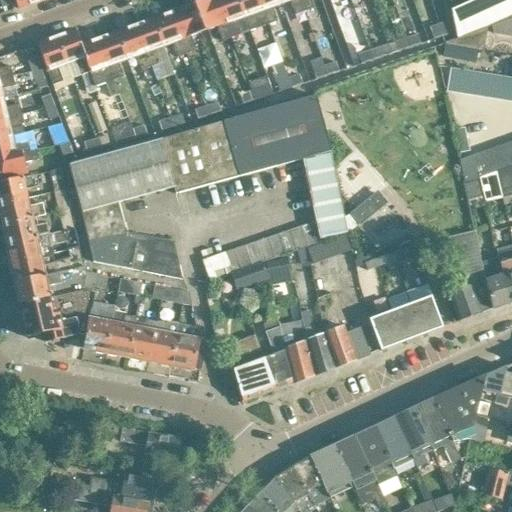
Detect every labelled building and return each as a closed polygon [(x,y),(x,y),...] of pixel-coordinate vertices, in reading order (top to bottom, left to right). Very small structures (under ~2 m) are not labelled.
[(12,5),(10,0),(0,0),(0,1),(3,9),(12,5)] [(39,1),(38,0),(14,0),(18,9),(39,1)] [(231,37),(217,0),(204,0),(190,6),(200,33),(217,26),(222,41),(231,37)] [(245,18),(238,0),(217,0),(231,37),(240,34),(236,22),(245,18)] [(268,24),(259,0),(238,0),(245,18),(250,31),(268,24)] [(282,5),(279,0),(259,0),(268,24),(277,21),(272,8),(282,5)] [(304,11),(300,0),(279,0),(282,5),(291,2),(295,14),(304,11)] [(300,0),(304,11),(313,8),(310,0),(300,0)] [(511,0),(449,0),(452,10),(451,11),(457,38),(487,29),(488,27),(492,25),(492,27),(511,20),(511,0)] [(191,36),(200,33),(190,6),(187,6),(171,12),(187,54),(196,50),(191,36)] [(187,54),(171,12),(153,19),(163,48),(173,44),(178,57),(187,54)] [(163,48),(153,19),(134,25),(150,67),(159,63),(154,51),(163,48)] [(511,35),(511,20),(492,27),(494,33),(511,35)] [(451,33),(447,22),(438,25),(442,36),(451,33)] [(150,67),(134,25),(116,32),(127,61),(137,58),(146,83),(155,79),(150,67)] [(442,36),(438,25),(429,28),(433,39),(442,37),(442,36)] [(483,51),(487,29),(457,38),(445,43),(444,44),(467,49),(483,51)] [(94,84),(80,45),(75,31),(56,38),(66,66),(76,62),(81,75),(85,88),(94,84)] [(127,61),(116,32),(98,39),(113,80),(122,77),(117,64),(127,61)] [(421,44),(418,34),(406,38),(409,48),(421,44)] [(66,66),(56,38),(37,44),(52,85),(62,81),(58,69),(66,66)] [(409,48),(406,38),(387,44),(391,54),(409,48)] [(118,93),(113,80),(98,39),(80,45),(94,84),(104,81),(105,83),(107,82),(112,96),(118,93)] [(391,54),(387,44),(369,51),(372,60),(391,54)] [(465,58),(467,49),(444,44),(443,51),(452,53),(452,55),(465,58)] [(372,60),(369,51),(358,55),(361,64),(372,60)] [(41,68),(37,57),(27,60),(32,72),(41,68)] [(339,71),(336,62),(324,66),(327,75),(339,71)] [(327,75),(324,66),(312,70),(316,79),(327,75)] [(0,78),(12,76),(10,67),(0,69),(0,78)] [(45,80),(41,68),(32,72),(36,84),(45,80)] [(450,69),(446,92),(457,94),(461,71),(450,69)] [(461,71),(457,94),(468,95),(471,72),(461,71)] [(471,72),(468,95),(478,97),(481,74),(471,72)] [(303,84),(300,74),(288,79),(291,88),(303,84)] [(481,74),(478,97),(487,99),(491,76),(481,74)] [(0,98),(2,98),(0,89),(14,85),(12,76),(0,78),(0,98)] [(491,76),(487,99),(497,100),(501,77),(491,76)] [(501,77),(497,100),(507,102),(511,79),(501,77)] [(291,88),(288,79),(276,83),(279,92),(291,88)] [(266,96),(263,87),(250,91),(254,101),(266,96)] [(239,95),(242,105),(254,101),(250,91),(239,95)] [(55,105),(50,94),(41,97),(45,109),(55,105)] [(331,152),(317,95),(223,122),(166,138),(176,187),(174,188),(176,194),(302,159),(319,240),(347,233),(330,152),(331,152)] [(0,119),(21,114),(19,105),(5,108),(2,98),(0,98),(0,119)] [(221,111),(218,102),(206,106),(209,116),(221,111)] [(59,117),(55,105),(45,109),(50,121),(59,117)] [(209,116),(206,106),(194,110),(197,120),(209,116)] [(0,139),(11,137),(22,134),(20,124),(23,123),(21,114),(0,119),(0,139)] [(185,124),(182,114),(170,118),(173,128),(185,124)] [(173,128),(170,118),(158,122),(161,132),(173,128)] [(136,139),(133,129),(131,123),(112,128),(118,144),(136,139)] [(144,125),(133,129),(136,139),(147,135),(144,125)] [(465,129),(455,131),(460,154),(470,152),(465,129)] [(68,142),(64,131),(55,134),(59,146),(68,142)] [(110,146),(107,136),(95,139),(98,149),(110,146)] [(0,159),(30,152),(29,151),(27,142),(13,146),(11,137),(0,139),(0,159)] [(118,203),(174,188),(176,187),(166,138),(69,165),(82,212),(81,212),(93,263),(182,281),(174,243),(127,233),(118,203)] [(98,149),(95,139),(83,142),(86,152),(98,149)] [(73,154),(68,142),(59,146),(63,157),(73,154)] [(511,142),(501,146),(509,168),(511,166),(511,142)] [(501,146),(491,150),(498,171),(509,168),(501,146)] [(26,173),(24,163),(38,159),(36,150),(29,151),(30,152),(0,159),(0,178),(0,179),(26,173)] [(491,150),(480,153),(487,175),(495,173),(498,171),(491,150)] [(480,153),(459,161),(464,183),(487,175),(480,153)] [(498,171),(495,173),(501,197),(511,194),(511,176),(509,168),(498,171)] [(65,190),(60,169),(49,172),(54,192),(65,190)] [(494,182),(492,174),(479,179),(481,186),(494,182)] [(0,204),(28,198),(26,190),(38,187),(35,176),(0,184),(0,204)] [(484,195),(481,186),(479,179),(465,184),(468,200),(467,200),(470,209),(487,205),(484,195)] [(70,209),(65,190),(54,192),(59,212),(70,209)] [(45,216),(42,203),(30,207),(28,198),(0,204),(0,222),(1,225),(32,218),(33,219),(45,216)] [(390,200),(377,209),(383,220),(397,211),(390,200)] [(74,229),(70,209),(59,212),(63,231),(74,229)] [(480,227),(479,214),(462,215),(463,229),(480,227)] [(49,235),(47,224),(35,226),(33,219),(32,218),(1,225),(1,226),(0,225),(0,233),(2,244),(5,244),(5,245),(49,235)] [(354,233),(353,234),(357,254),(357,256),(358,256),(358,253),(386,243),(386,245),(387,245),(387,243),(386,243),(385,239),(399,234),(400,236),(400,234),(396,219),(395,220),(382,223),(381,223),(380,223),(381,225),(367,228),(366,228),(367,231),(354,234),(354,233)] [(318,244),(311,223),(300,227),(307,247),(318,244)] [(307,247),(300,227),(289,230),(296,251),(307,247)] [(74,229),(63,231),(64,232),(66,243),(68,251),(79,248),(74,229)] [(296,251),(289,230),(278,234),(285,255),(296,251)] [(491,312),(481,264),(474,231),(441,239),(448,257),(460,252),(464,263),(452,268),(460,289),(448,293),(459,323),(491,312)] [(285,255),(278,234),(267,238),(274,259),(285,255)] [(53,254),(51,247),(49,235),(5,245),(7,254),(5,254),(7,265),(52,255),(52,254),(53,254)] [(345,235),(308,249),(310,258),(312,264),(351,250),(345,235)] [(274,259),(267,238),(256,242),(263,262),(265,261),(274,259)] [(263,262),(256,242),(245,246),(252,266),(263,262)] [(252,266),(245,246),(234,249),(241,270),(252,266)] [(416,253),(413,246),(395,253),(397,260),(416,253)] [(507,277),(502,279),(510,305),(511,304),(511,257),(510,252),(511,251),(511,248),(511,246),(504,248),(509,268),(510,268),(511,272),(506,274),(507,277)] [(15,284),(84,268),(83,267),(79,248),(68,251),(70,258),(54,262),(52,255),(7,265),(10,276),(13,275),(15,284)] [(241,270),(234,249),(223,253),(223,254),(230,274),(241,270)] [(305,249),(296,253),(298,259),(307,256),(305,249)] [(397,260),(395,253),(395,252),(376,259),(379,267),(397,260)] [(230,274),(223,254),(203,261),(211,284),(231,277),(230,274)] [(379,267),(376,259),(374,254),(354,261),(356,268),(364,264),(367,271),(379,267)] [(287,264),(285,255),(274,259),(265,261),(268,275),(288,270),(287,264)] [(510,305),(502,279),(507,277),(506,274),(502,275),(498,257),(481,264),(491,312),(510,305)] [(241,270),(230,274),(231,277),(235,291),(243,288),(269,279),(268,275),(265,261),(263,262),(252,266),(241,270)] [(95,288),(98,275),(87,273),(87,272),(84,268),(15,284),(13,285),(18,306),(83,291),(94,293),(95,293),(96,288),(95,288)] [(104,289),(107,277),(98,275),(95,288),(96,288),(104,289)] [(138,304),(142,284),(133,282),(130,295),(135,296),(134,304),(138,304)] [(161,302),(163,289),(155,287),(152,300),(161,302)] [(183,306),(185,293),(163,289),(161,302),(183,306)] [(92,309),(94,293),(83,291),(18,306),(26,338),(42,334),(44,343),(79,335),(86,336),(92,309)] [(192,307),(189,294),(185,293),(183,306),(192,307)] [(406,293),(387,300),(391,311),(389,312),(401,344),(422,337),(410,304),(406,293)] [(443,329),(431,296),(410,304),(422,337),(443,329)] [(106,356),(112,322),(101,320),(103,312),(92,309),(86,336),(84,350),(94,351),(96,354),(106,356)] [(310,311),(300,313),(303,328),(302,328),(305,342),(315,376),(335,369),(324,333),(315,337),(310,311)] [(401,344),(389,312),(369,319),(381,352),(401,344)] [(114,313),(112,322),(106,356),(115,358),(117,356),(128,358),(136,318),(114,313)] [(136,318),(128,358),(129,361),(137,362),(140,360),(150,362),(157,322),(146,320),(136,318)] [(293,384),(284,351),(285,351),(281,335),(278,327),(277,319),(263,324),(265,332),(273,355),(264,358),(264,359),(263,359),(273,392),(293,384)] [(171,368),(179,325),(167,323),(167,324),(157,322),(150,362),(160,364),(160,366),(171,368)] [(197,349),(199,340),(196,329),(179,325),(171,368),(181,370),(182,368),(200,373),(203,358),(201,350),(197,349)] [(369,356),(358,330),(347,334),(344,325),(324,333),(335,369),(369,356)] [(315,376),(305,342),(302,328),(281,335),(285,351),(284,351),(293,384),(315,376)] [(273,392),(263,359),(264,359),(264,358),(255,337),(234,344),(242,365),(234,369),(233,363),(220,367),(224,389),(238,385),(243,403),(273,392)] [(498,394),(505,367),(485,376),(482,390),(498,394)] [(476,415),(482,390),(485,376),(434,400),(454,441),(469,439),(469,440),(476,415)] [(496,395),(495,403),(506,405),(508,398),(496,395)] [(454,441),(434,400),(415,409),(434,450),(442,446),(451,464),(451,463),(454,470),(463,466),(452,442),(454,441)] [(415,409),(394,418),(414,460),(413,460),(417,469),(427,463),(423,455),(434,450),(415,409)] [(154,434),(183,429),(180,414),(152,419),(154,434)] [(476,415),(470,439),(480,442),(487,418),(476,415)] [(414,460),(394,418),(375,427),(394,469),(413,460),(414,460)] [(177,460),(181,440),(122,429),(123,425),(99,420),(97,430),(121,434),(120,442),(145,446),(144,454),(177,460)] [(394,469),(375,427),(355,436),(377,485),(378,485),(397,476),(393,469),(394,469)] [(377,485),(355,436),(335,445),(354,487),(353,487),(362,506),(375,500),(378,507),(386,503),(378,485),(377,485)] [(354,487),(335,445),(311,456),(330,498),(334,496),(336,500),(345,496),(343,492),(353,487),(354,487)] [(330,498),(311,456),(295,463),(312,501),(311,502),(314,506),(330,498)] [(90,458),(89,483),(109,484),(110,459),(90,458)] [(143,471),(145,462),(131,459),(130,468),(143,471)] [(312,501),(295,463),(275,477),(293,502),(299,510),(300,511),(302,511),(314,506),(311,502),(312,501)] [(511,474),(487,468),(481,495),(502,500),(505,485),(511,486),(511,474)] [(124,476),(120,496),(107,494),(108,486),(91,484),(91,487),(89,494),(153,506),(154,506),(158,482),(124,476)] [(293,502),(275,477),(258,493),(277,511),(296,511),(299,510),(293,502)] [(73,491),(72,500),(111,507),(109,511),(151,511),(153,506),(89,494),(91,487),(74,484),(73,491)] [(277,511),(258,493),(248,504),(256,511),(277,511)] [(455,505),(451,494),(437,499),(433,501),(438,511),(455,505)] [(432,499),(412,508),(413,511),(436,511),(438,511),(433,501),(432,499)]
